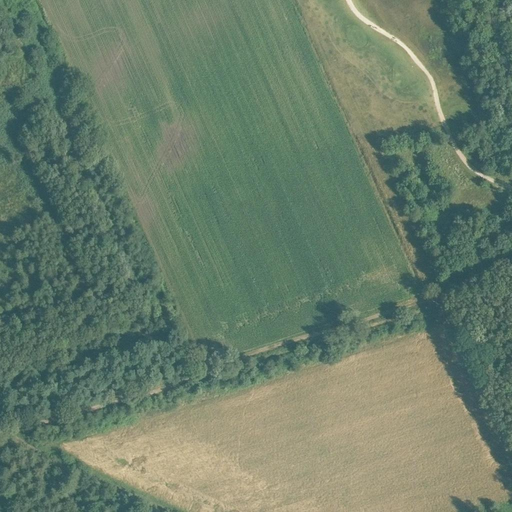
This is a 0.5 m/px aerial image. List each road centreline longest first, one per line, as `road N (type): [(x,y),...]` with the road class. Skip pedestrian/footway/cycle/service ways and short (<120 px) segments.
road 1 (track): [(8,430),(295,347),(511,270)]
road 2 (track): [(175,511),(8,430)]
